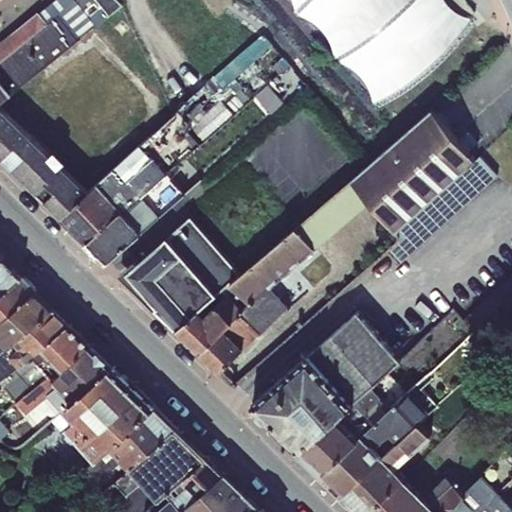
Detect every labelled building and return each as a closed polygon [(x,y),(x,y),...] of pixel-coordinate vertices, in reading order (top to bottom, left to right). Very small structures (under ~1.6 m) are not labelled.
[(52,0),(0,42),(0,76),(13,92),(124,4),(120,0),(52,0)] [(289,0),(296,17),(326,33),(337,66),(363,87),(378,113),(419,85),(473,23),(452,13),(446,0),(289,0)] [(264,32),(218,75),(229,87),(275,44),(264,32)] [(0,102),(0,103),(13,92),(0,76),(0,102)] [(268,82),(256,93),(272,113),(284,102),(268,82)] [(0,103),(0,102),(0,151),(63,215),(89,190),(63,164),(60,168),(48,156),(51,152),(0,103)] [(229,293),(218,303),(234,320),(244,309),(271,284),(317,247),(370,200),(396,231),(476,157),(433,107),(243,271),(232,280),(223,288),(229,293)] [(160,152),(174,167),(201,142),(171,115),(154,131),(167,146),(160,152)] [(123,208),(125,210),(169,172),(174,167),(160,152),(167,146),(154,131),(99,181),(123,208)] [(480,154),(476,157),(396,231),(398,232),(398,234),(399,236),(399,238),(398,240),(397,241),(388,250),(400,263),(498,174),(480,154)] [(187,192),(169,172),(125,210),(143,230),(187,192)] [(99,181),(89,190),(63,215),(88,240),(123,208),(99,181)] [(125,210),(123,208),(88,240),(108,261),(143,231),(143,230),(125,210)] [(232,280),(243,271),(191,213),(126,270),(131,275),(155,253),(192,223),(199,231),(184,244),(191,252),(197,247),(219,272),(199,290),(168,319),(179,328),(200,308),(207,314),(218,303),(229,293),(223,288),(232,280)] [(155,253),(170,270),(176,265),(191,252),(184,244),(199,231),(192,223),(155,253)] [(191,252),(176,265),(199,290),(219,272),(197,247),(191,252)] [(0,273),(13,263),(0,249),(0,273)] [(155,253),(131,275),(127,278),(143,294),(170,270),(155,253)] [(0,295),(25,275),(13,263),(0,273),(0,295)] [(199,290),(176,265),(170,270),(143,294),(168,319),(199,290)] [(511,274),(464,319),(484,341),(511,313),(511,274)] [(0,319),(38,287),(25,275),(0,295),(0,319)] [(226,328),(245,346),(261,333),(289,305),(271,284),(244,309),(234,320),(226,328)] [(55,306),(38,287),(0,319),(0,335),(9,346),(15,340),(55,306)] [(179,328),(202,351),(226,328),(234,320),(218,303),(207,314),(200,308),(179,328)] [(71,321),(55,306),(15,340),(20,345),(11,353),(22,364),(44,345),(71,321)] [(358,310),(311,351),(355,401),(372,386),(402,359),(358,310)] [(93,342),(71,321),(44,345),(66,368),(93,342)] [(226,328),(202,351),(221,370),(245,346),(226,328)] [(0,352),(9,346),(0,335),(0,352)] [(16,368),(22,364),(11,353),(20,345),(15,340),(9,346),(0,352),(0,380),(1,380),(16,368)] [(115,364),(93,342),(66,368),(54,377),(74,399),(115,364)] [(66,368),(44,345),(22,364),(16,368),(34,387),(17,401),(27,413),(48,394),(63,410),(67,406),(74,399),(54,377),(66,368)] [(341,414),(355,401),(311,351),(252,403),(300,449),(341,414)] [(112,446),(156,405),(115,364),(74,399),(67,406),(77,417),(69,423),(98,457),(112,446)] [(34,387),(16,368),(1,380),(17,401),(34,387)] [(511,384),(500,394),(511,406),(511,384)] [(391,407),(372,386),(355,401),(341,414),(361,434),(362,433),(391,407)] [(410,389),(391,407),(362,433),(383,455),(419,421),(430,411),(410,389)] [(177,425),(156,405),(112,446),(130,467),(133,465),(177,425)] [(361,434),(341,414),(300,449),(323,472),(361,434)] [(11,430),(0,416),(0,436),(2,439),(11,430)] [(432,433),(419,421),(383,455),(391,464),(408,448),(412,452),(432,433)] [(209,455),(177,425),(133,465),(161,497),(165,493),(209,455)] [(362,433),(361,434),(323,472),(344,493),(383,455),(362,433)] [(112,446),(98,457),(81,473),(98,494),(87,503),(94,511),(111,511),(118,506),(123,511),(142,511),(161,497),(133,465),(130,467),(112,446)] [(225,471),(209,455),(165,493),(180,509),(225,471)] [(391,464),(383,455),(344,493),(363,511),(371,511),(406,479),(391,464)] [(511,511),(511,503),(498,489),(507,481),(491,464),(463,491),(467,495),(447,511),(511,511)] [(251,511),(261,504),(225,471),(180,509),(180,510),(182,511),(251,511)] [(447,511),(467,495),(463,491),(447,475),(424,497),(439,511),(447,511)] [(371,511),(439,511),(424,497),(406,479),(371,511)] [(180,509),(165,493),(161,497),(142,511),(178,511),(180,510),(180,509)] [(263,506),(261,504),(251,511),(273,511),(265,503),(263,506)]
